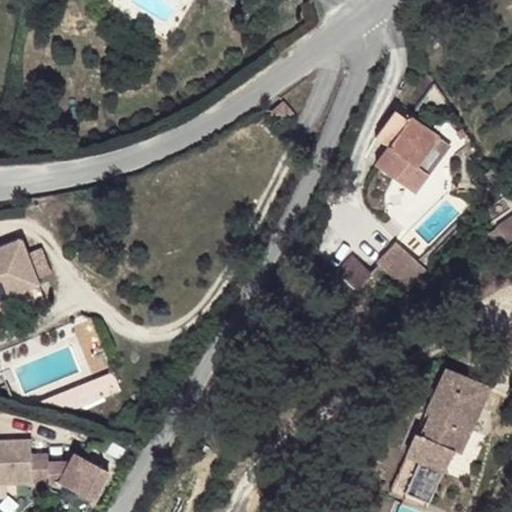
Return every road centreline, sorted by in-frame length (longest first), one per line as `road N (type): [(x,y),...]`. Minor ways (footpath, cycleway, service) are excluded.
road 1 (unclassified): [(380,0),(335,140),(136,511)]
road 2 (residential): [(0,177),(166,150),(359,0)]
